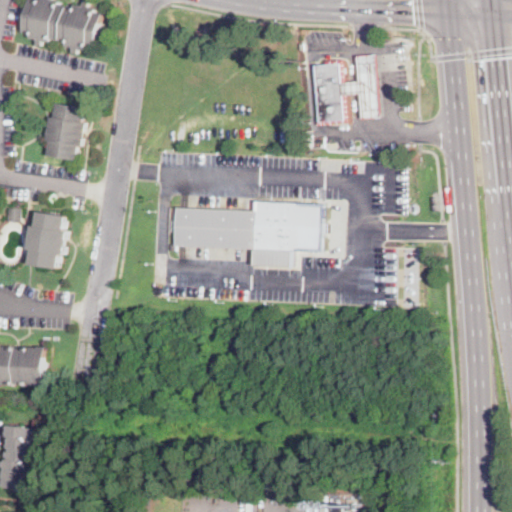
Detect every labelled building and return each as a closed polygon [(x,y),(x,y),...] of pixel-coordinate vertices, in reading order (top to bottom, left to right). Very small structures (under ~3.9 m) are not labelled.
[(59,0),(63,1),(63,3),(64,3),(64,5),(78,8),(78,4),(85,6),(86,0),(89,0),(92,1),(91,7),(99,8),(98,12),(105,14),(98,48),(90,46),(90,50),(82,48),(81,55),(75,54),(76,47),(69,45),(70,42),(55,39),(54,42),(46,40),(44,46),(39,45),(41,39),(33,38),(34,34),(26,32),(33,0),(59,0)] [(381,55),(386,118),(366,119),(364,94),(350,95),(349,82),(363,81),(362,56),(381,55)] [(350,95),(352,123),(321,125),(319,112),(323,111),(322,97),(319,97),(317,82),(320,82),(319,65),(331,64),(331,61),(347,59),(349,82),(350,95)] [(88,107),(86,122),(90,122),(86,146),(82,145),(80,160),(51,155),(53,140),(49,140),(53,117),(57,117),(59,103),(88,107)] [(330,203),(328,253),(297,252),(296,267),(259,265),(259,249),(179,246),(180,231),(177,231),(178,222),(180,222),(181,208),(258,211),(259,200),(330,203)] [(24,220),(24,222),(11,222),(11,208),(24,208),(24,220)] [(71,216),(69,230),(73,231),(70,255),(66,254),(63,269),(34,264),(36,249),(32,249),(36,225),(40,226),(43,211),(71,216)] [(0,344),(18,346),(18,348),(22,348),(27,349),(27,347),(41,347),(49,347),(47,388),(39,387),(39,386),(26,386),(26,384),(17,384),(17,385),(4,384),(4,386),(0,385),(0,344)] [(39,441),(38,446),(36,446),(35,452),(39,452),(38,459),(39,459),(38,464),(36,464),(35,468),(33,468),(32,473),(36,474),(35,479),(32,478),(30,491),(2,487),(3,478),(2,477),(4,470),(7,470),(8,467),(5,467),(6,461),(8,461),(8,459),(11,459),(11,457),(9,457),(10,451),(12,451),(13,448),(10,447),(12,437),(9,437),(11,425),(35,428),(34,435),(37,436),(36,440),(39,441)]
